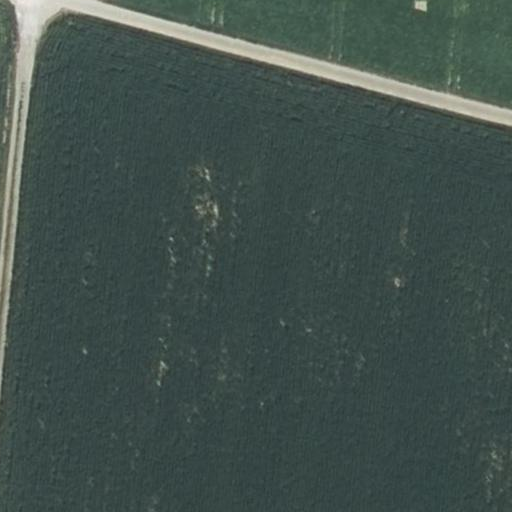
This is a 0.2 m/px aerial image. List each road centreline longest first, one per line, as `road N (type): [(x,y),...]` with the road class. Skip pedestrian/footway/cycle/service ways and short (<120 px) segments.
road 1 (track): [(511,98),(112,0)]
road 2 (track): [(0,336),(37,0)]
